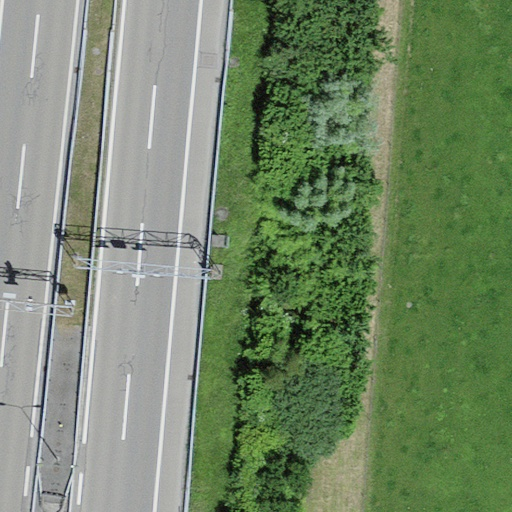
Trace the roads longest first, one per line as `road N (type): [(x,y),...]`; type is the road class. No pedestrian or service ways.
road 1 (motorway): [(117,511),(166,0)]
road 2 (motorway): [(42,0),(0,402)]
